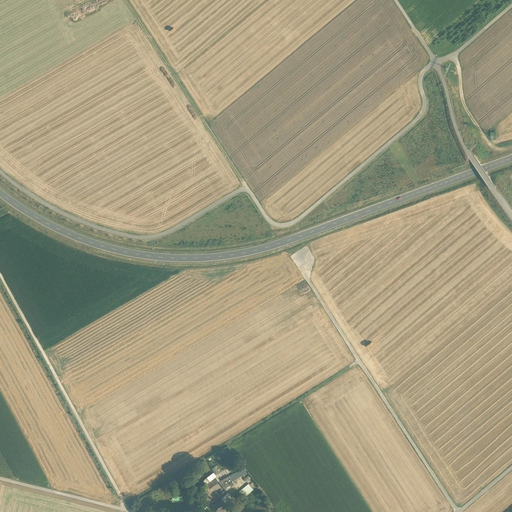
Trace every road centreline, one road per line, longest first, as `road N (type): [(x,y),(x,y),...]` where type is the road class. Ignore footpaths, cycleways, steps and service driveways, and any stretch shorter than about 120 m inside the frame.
road 1 (secondary): [(0,192),(59,229),(104,245),(198,258),(284,242),(511,158)]
road 2 (track): [(0,172),(68,215),(142,238),(242,190),(279,226),(298,219),(414,122)]
road 3 (track): [(292,256),(456,511)]
road 4 (track): [(359,362),(123,504)]
road 5 (track): [(125,511),(0,276)]
road 6 (track): [(124,0),(246,190)]
road 7 (track): [(492,187),(462,142),(432,58)]
road 8 (track): [(125,511),(0,479)]
road 9 (track): [(451,56),(465,108),(493,148),(511,148)]
